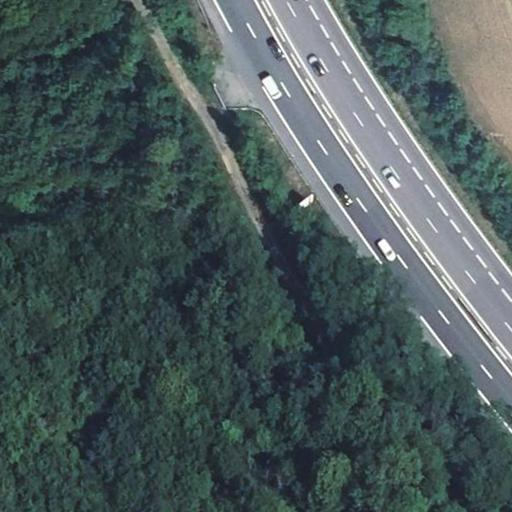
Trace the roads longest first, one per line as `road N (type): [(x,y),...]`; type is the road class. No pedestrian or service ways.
road 1 (track): [(460,511),(391,428),(277,259),(140,0)]
road 2 (motorway): [(236,0),(404,266),(511,401)]
road 3 (motorway): [(511,316),(340,87),(291,0)]
road 4 (track): [(0,75),(62,49),(120,0)]
